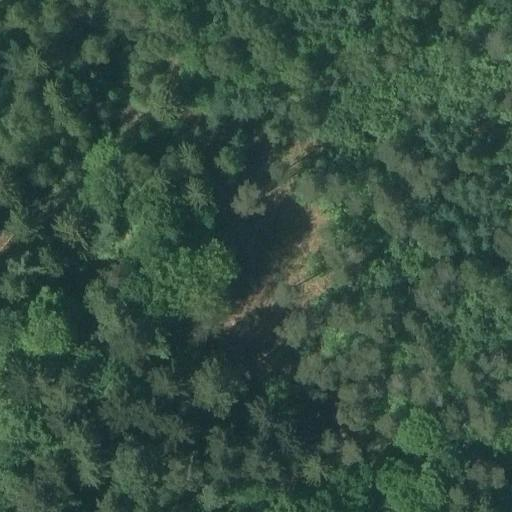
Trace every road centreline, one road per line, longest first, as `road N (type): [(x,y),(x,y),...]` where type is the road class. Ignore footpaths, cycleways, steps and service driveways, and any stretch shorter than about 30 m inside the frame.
road 1 (track): [(429,511),(275,141)]
road 2 (track): [(263,511),(410,467),(511,451)]
